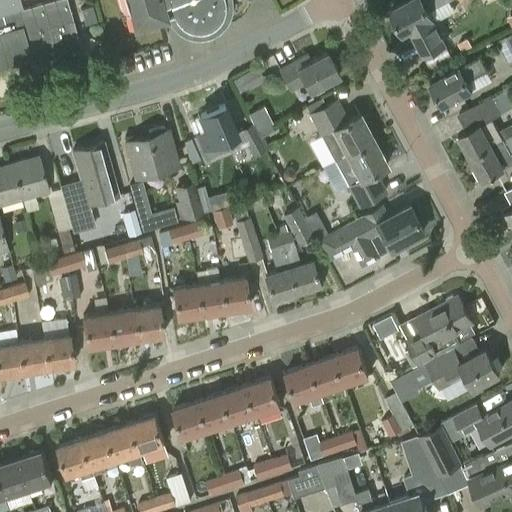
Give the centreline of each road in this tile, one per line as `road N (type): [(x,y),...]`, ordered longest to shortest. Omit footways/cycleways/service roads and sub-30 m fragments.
road 1 (residential): [(0,429),(347,315),(477,248)]
road 2 (residential): [(0,132),(211,62),(339,8)]
road 3 (residential): [(477,248),(339,8)]
